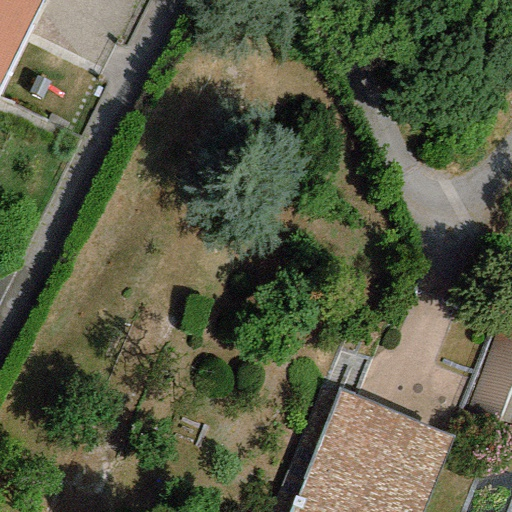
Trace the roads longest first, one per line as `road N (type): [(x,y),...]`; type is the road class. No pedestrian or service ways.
road 1 (residential): [(176,0),(0,329)]
road 2 (residential): [(511,152),(474,202),(425,204),(383,161),(299,0)]
